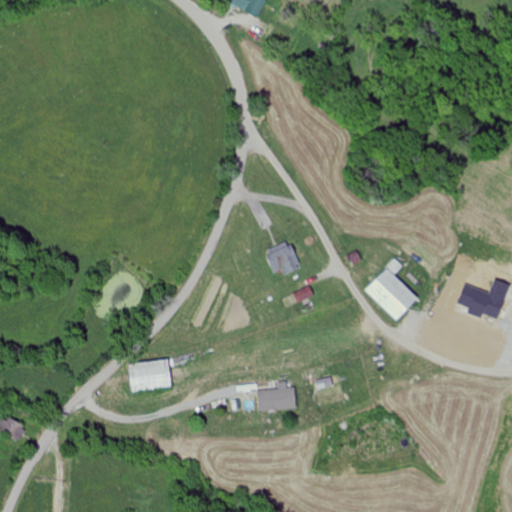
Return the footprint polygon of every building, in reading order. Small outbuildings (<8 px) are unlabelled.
[(272,0),(227,0),(227,2),(264,18),(272,0)] [(285,272),(286,276),(302,272),(294,243),(268,250),(275,274),(285,272)] [(424,300),(398,276),(406,267),(399,260),(369,292),(403,323),(424,300)] [(317,297),(314,287),(296,293),(300,304),(317,297)] [(133,367),(138,395),(179,388),(174,360),(133,367)] [(263,413),(300,410),(299,389),(290,389),(289,383),(281,384),(281,390),(261,392),(263,413)]
